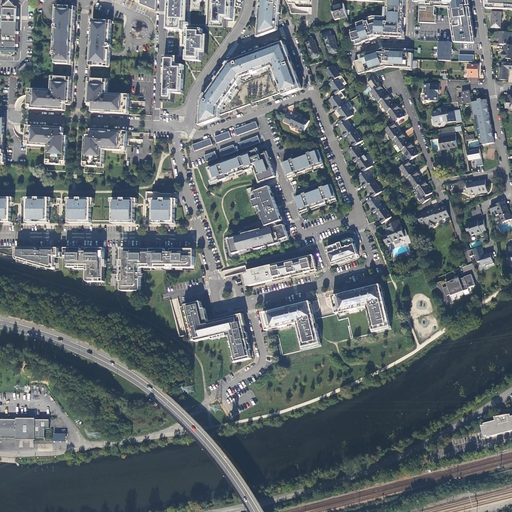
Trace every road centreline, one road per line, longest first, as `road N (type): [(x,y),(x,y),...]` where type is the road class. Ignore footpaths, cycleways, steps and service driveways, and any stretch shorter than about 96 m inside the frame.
road 1 (primary): [(0,324),(68,344),(150,389),(213,446),(259,511)]
road 2 (unclassified): [(511,390),(398,453),(224,511)]
road 3 (residential): [(0,235),(200,234)]
road 4 (residential): [(506,168),(437,184),(394,80)]
road 5 (residential): [(169,432),(259,366),(249,301)]
road 6 (residential): [(259,112),(302,235),(312,231)]
road 7 (residential): [(314,94),(289,31),(223,50)]
road 8 (residential): [(355,216),(314,94)]
road 9 (residential): [(162,0),(156,123)]
road 10 (residential): [(78,120),(82,0)]
